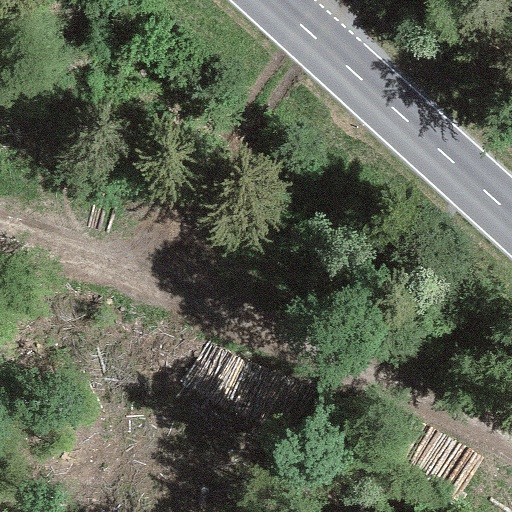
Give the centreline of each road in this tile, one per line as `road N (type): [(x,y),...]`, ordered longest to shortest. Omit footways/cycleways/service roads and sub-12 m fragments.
road 1 (track): [(0,248),(92,272),(354,368),(511,442)]
road 2 (secondary): [(511,216),(273,0)]
